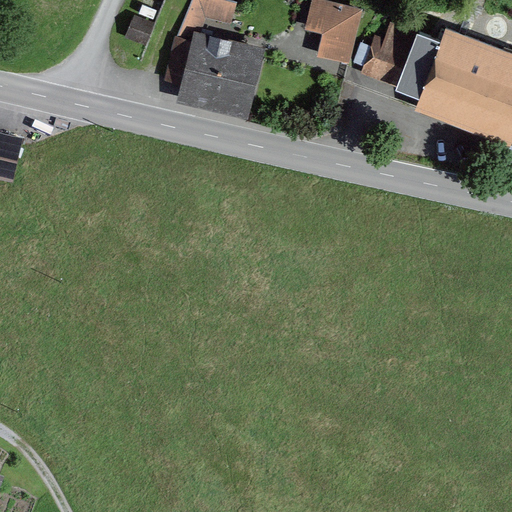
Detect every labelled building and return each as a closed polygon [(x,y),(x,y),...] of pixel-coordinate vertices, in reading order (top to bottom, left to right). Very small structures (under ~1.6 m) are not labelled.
[(230,18),(234,0),(232,0),(190,0),(176,36),(167,76),(186,81),(184,88),(240,102),(251,55),(192,40),(203,11),(230,18)] [(353,34),(359,9),(321,0),(314,0),(309,23),(353,34)] [(136,17),(129,35),(145,41),(152,23),(136,17)] [(378,39),(366,72),(507,127),(511,113),(511,51),(504,49),(500,61),(451,43),(456,30),(446,26),(441,39),(419,31),(418,33),(392,23),(385,42),(378,39)] [(0,178),(11,181),(19,147),(0,142),(0,178)] [(0,510),(0,511),(31,511),(34,494),(4,489),(0,510)]
